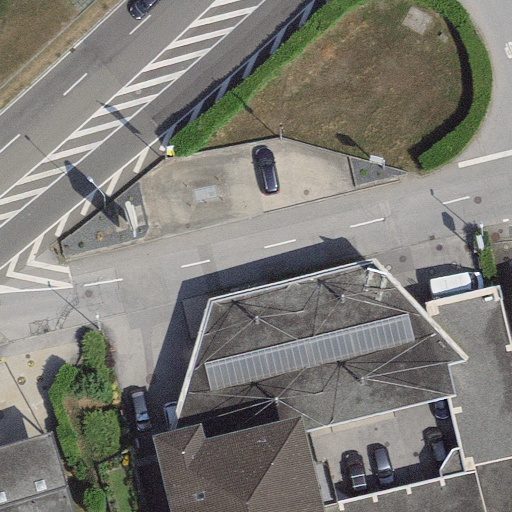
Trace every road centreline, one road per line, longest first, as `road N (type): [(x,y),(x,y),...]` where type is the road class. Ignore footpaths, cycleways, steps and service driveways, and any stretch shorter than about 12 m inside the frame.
road 1 (unclassified): [(0,307),(511,183)]
road 2 (secondary): [(0,200),(215,0)]
